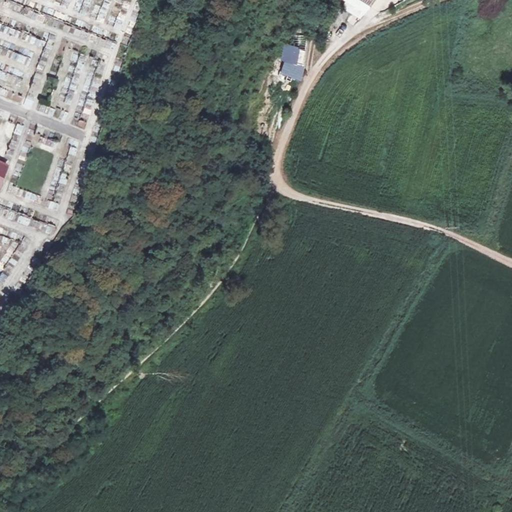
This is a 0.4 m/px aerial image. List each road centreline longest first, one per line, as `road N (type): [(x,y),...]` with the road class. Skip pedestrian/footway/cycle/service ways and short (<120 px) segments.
road 1 (track): [(275,170),(296,195),(434,229),(511,263)]
road 2 (track): [(439,0),(363,27),(307,78)]
